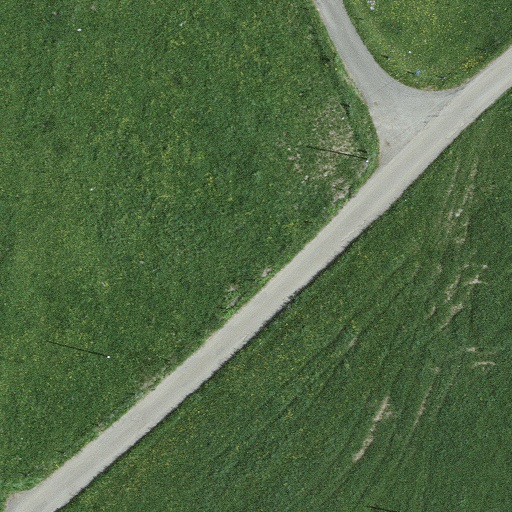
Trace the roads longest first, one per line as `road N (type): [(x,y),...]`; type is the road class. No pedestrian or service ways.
road 1 (unclassified): [(511,71),(240,340),(43,511)]
road 2 (track): [(425,153),(330,0)]
